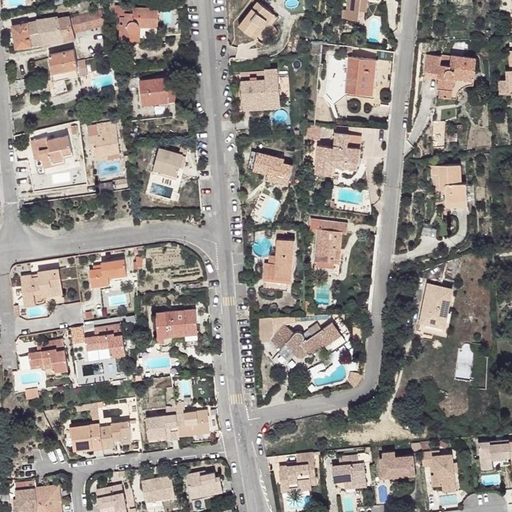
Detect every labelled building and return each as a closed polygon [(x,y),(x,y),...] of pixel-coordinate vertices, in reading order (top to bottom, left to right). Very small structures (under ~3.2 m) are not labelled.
[(343,9),(342,18),(359,20),(360,11),(361,0),(347,0),(347,10),(343,9)] [(257,1),(239,26),(263,44),(270,34),(268,32),(274,25),(269,21),(274,14),(257,1)] [(121,16),(120,40),(133,41),(133,33),(136,32),(138,31),(139,29),(140,26),(158,27),(158,8),(133,8),(133,17),(121,16)] [(70,18),(75,33),(106,25),(101,9),(70,18)] [(274,25),(279,18),(274,14),(269,21),(274,25)] [(27,22),(31,45),(53,41),(76,38),(75,33),(70,18),(70,16),(58,18),(58,16),(37,20),(37,21),(27,22)] [(12,25),(17,48),(31,45),(27,22),(12,25)] [(345,46),(344,56),(349,57),(351,57),(352,47),(345,46)] [(49,54),(55,81),(80,76),(78,68),(87,66),(85,59),(76,61),(74,49),(49,54)] [(511,93),(511,98),(511,97),(511,50),(509,51),(510,70),(507,70),(507,79),(499,80),(500,94),(511,93)] [(440,88),(440,98),(456,99),(458,94),(461,90),(463,87),(469,85),(474,85),(477,58),(451,55),(451,57),(427,54),(425,72),(439,73),(438,78),(438,88),(440,88)] [(349,57),(346,92),(370,94),(373,59),(351,57),(349,57)] [(88,74),(87,66),(78,68),(80,76),(88,74)] [(241,81),(243,104),(280,102),(278,68),(265,69),(265,79),(241,81)] [(423,76),(423,80),(426,81),(427,77),(438,78),(439,73),(425,72),(425,76),(423,76)] [(140,80),(142,104),(171,101),(169,85),(174,84),(174,76),(140,80)] [(32,87),(33,93),(50,90),(48,83),(33,86),(32,78),(13,81),(15,90),(32,87)] [(330,99),(338,104),(345,94),(345,87),(331,85),(330,99)] [(281,107),(280,102),(243,104),(243,110),(281,107)] [(444,121),(432,121),(432,146),(444,146),(444,121)] [(94,148),(95,156),(108,154),(108,155),(120,153),(115,122),(97,124),(98,134),(88,135),(89,144),(93,143),(94,148)] [(98,134),(97,124),(87,126),(88,135),(98,134)] [(304,124),(304,139),(320,140),(321,125),(304,124)] [(319,145),(316,173),(332,175),(333,165),(334,158),(338,158),(338,163),(347,164),(347,160),(359,161),(361,135),(335,132),(333,147),(319,145)] [(457,142),(457,133),(449,133),(448,141),(457,142)] [(42,158),(44,167),(65,163),(64,158),(73,155),(68,135),(47,140),(47,137),(31,140),(33,150),(40,149),(42,158)] [(159,148),(154,169),(178,175),(180,167),(183,155),(159,148)] [(42,158),(40,149),(33,150),(35,160),(42,158)] [(253,169),(257,151),(252,150),(248,168),(253,169)] [(257,151),(253,169),(268,173),(266,179),(289,184),(294,164),(284,162),(285,158),(257,151)] [(334,158),(333,165),(358,169),(359,161),(347,160),(347,164),(338,163),(338,158),(334,158)] [(445,194),(445,201),(467,200),(466,182),(461,182),(460,164),(432,165),(432,175),(440,175),(440,190),(441,190),(445,190),(445,194)] [(178,175),(154,169),(152,173),(177,180),(178,175)] [(318,231),(315,261),(334,263),(335,248),(341,249),(342,233),(347,233),(348,223),(311,220),(310,231),(318,231)] [(265,262),(263,288),(287,290),(288,283),(292,284),(295,239),(284,239),(277,238),(276,256),(275,263),(270,262),(265,262)] [(90,270),(92,286),(110,284),(109,278),(109,274),(126,272),(127,271),(125,258),(102,262),(102,264),(102,268),(95,269),(90,270)] [(38,271),(39,273),(39,277),(32,278),(32,274),(21,276),(25,306),(36,304),(35,302),(43,301),(43,297),(63,294),(59,268),(38,271)] [(425,323),(424,332),(432,334),(434,324),(444,326),(447,309),(451,290),(429,285),(425,303),(429,304),(425,323)] [(408,304),(410,293),(402,292),(400,302),(408,304)] [(305,301),(305,315),(314,315),(314,310),(309,310),(309,301),(305,301)] [(425,323),(429,304),(425,303),(421,322),(425,323)] [(194,309),(156,312),(158,337),(158,339),(159,341),(161,342),(162,342),(165,342),(167,341),(169,339),(169,336),(198,333),(197,321),(195,321),(194,309)] [(446,337),(452,310),(447,309),(444,326),(434,324),(432,334),(446,337)] [(271,340),(282,349),(286,343),(294,350),(293,352),(298,357),(300,357),(302,357),(308,353),(307,352),(320,342),(323,347),(341,334),(333,321),(322,329),(318,323),(308,330),(312,336),(304,341),(303,341),(304,338),(305,336),(304,334),(303,333),(301,332),(298,331),(295,332),(285,325),(296,323),(295,316),(273,317),(274,337),(271,340)] [(256,318),(258,343),(271,340),(274,337),(273,317),(256,318)] [(85,338),(87,350),(90,349),(109,346),(110,353),(111,356),(126,354),(121,323),(94,328),(95,336),(85,338)] [(63,338),(37,343),(38,351),(29,353),(31,364),(52,361),(53,367),(54,371),(68,368),(63,338)] [(310,356),(323,347),(320,342),(307,352),(308,353),(310,356)] [(475,343),(474,351),(483,352),(483,343),(475,343)] [(361,378),(362,375),(363,374),(351,371),(348,380),(353,387),(357,384),(359,381),(361,378)] [(38,389),(26,391),(27,398),(39,397),(38,389)] [(174,398),(176,414),(184,413),(183,406),(178,406),(177,394),(174,395),(174,398)] [(166,408),(167,415),(176,414),(174,398),(172,399),(173,407),(166,408)] [(176,414),(179,435),(211,432),(208,410),(202,411),(196,411),(184,413),(176,414)] [(146,417),(148,436),(162,435),(163,438),(172,437),(172,439),(179,439),(179,435),(176,414),(167,415),(146,417)] [(102,446),(103,448),(115,447),(115,444),(114,438),(121,438),(122,443),(132,442),(130,424),(130,421),(130,420),(111,422),(112,425),(100,426),(100,428),(102,446)] [(100,428),(100,426),(100,423),(71,426),(73,437),(76,437),(77,445),(93,443),(93,447),(102,446),(100,428)] [(76,437),(73,437),(74,449),(93,447),(93,443),(77,445),(76,437)] [(478,442),(480,459),(492,458),(511,456),(509,442),(509,439),(478,442)] [(432,474),(433,485),(443,484),(451,484),(450,473),(454,472),(453,461),(452,453),(440,454),(440,450),(422,452),(423,465),(434,464),(435,473),(432,474)] [(380,457),(382,472),(396,470),(396,475),(407,474),(407,470),(415,469),(414,459),(406,459),(406,455),(396,456),(395,451),(382,452),(383,457),(380,457)] [(280,466),(281,483),(289,482),(289,488),(298,487),(298,490),(312,489),(311,484),(311,478),(316,478),(314,455),(314,452),(296,454),(297,461),(297,464),(287,465),(280,466)] [(334,481),(336,481),(352,479),(353,484),(367,482),(365,462),(359,463),(358,454),(339,457),(340,465),(332,466),(334,481)] [(493,467),(492,458),(480,459),(481,469),(493,467)] [(186,474),(191,497),(223,491),(220,476),(217,477),(215,471),(206,473),(199,474),(199,471),(186,474)] [(456,491),(454,472),(450,473),(451,484),(443,484),(443,492),(456,491)] [(142,480),(146,501),(162,498),(176,495),(172,474),(142,480)] [(367,486),(367,482),(353,484),(352,479),(336,481),(336,483),(338,486),(341,488),(345,488),(367,486)] [(298,490),(298,487),(289,488),(289,482),(281,483),(282,492),(298,490)] [(39,511),(38,511),(62,511),(61,502),(62,502),(61,496),(60,496),(59,484),(36,487),(39,511)] [(124,491),(122,484),(113,485),(114,492),(124,491)] [(97,489),(101,511),(113,511),(127,509),(124,491),(114,492),(113,485),(97,489)] [(29,508),(30,511),(39,511),(36,487),(16,489),(17,498),(18,510),(29,508)] [(14,498),(15,511),(28,511),(30,511),(29,508),(18,510),(17,498),(14,498)] [(163,506),(162,498),(146,501),(147,509),(163,506)]
